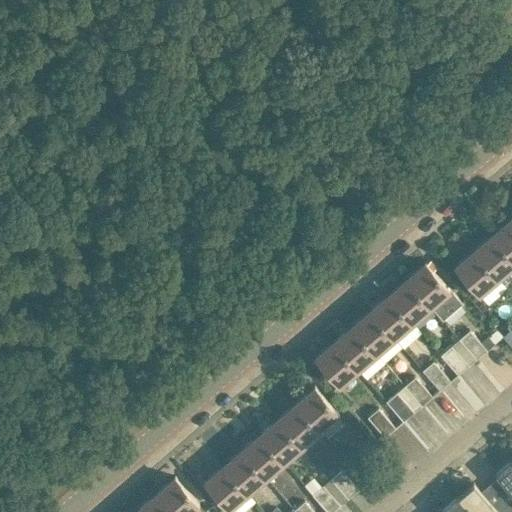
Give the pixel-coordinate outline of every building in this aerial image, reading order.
[(492,231),(511,254),(511,217),(510,216),(492,231)] [(498,276),(508,267),(511,263),(511,254),(492,231),(474,247),(498,276)] [(498,276),(474,247),(455,263),(468,278),(479,291),(498,276)] [(407,275),(443,317),(462,301),(449,286),(425,260),(407,275)] [(407,275),(389,291),(413,319),(431,304),(443,317),(407,275)] [(370,307),(394,335),(413,319),(389,291),(370,307)] [(376,351),(394,335),(370,307),(352,323),(376,351)] [(358,366),(376,351),(352,323),(334,338),(358,366)] [(476,356),(495,341),(488,334),(481,340),(470,327),(459,337),(476,356)] [(315,354),(328,369),(339,382),(358,366),(334,338),(315,354)] [(441,352),(458,372),(469,363),(452,343),(441,352)] [(434,358),(423,368),(440,388),(451,378),(434,358)] [(415,374),(404,383),(422,403),(432,394),(415,374)] [(315,384),(297,399),(321,427),(339,411),(328,399),(315,384)] [(397,390),(386,399),(403,419),(414,409),(397,390)] [(303,443),(321,427),(297,399),(278,415),(303,443)] [(379,406),(368,415),(385,434),(396,425),(379,406)] [(278,415),(260,431),(284,459),(303,443),(278,415)] [(266,475),(284,459),(260,431),(242,446),(266,475)] [(242,446),(223,462),(248,491),(266,475),(242,446)] [(360,451),(349,461),(366,480),(377,471),(360,451)] [(511,491),(511,498),(508,502),(511,507),(511,460),(511,459),(495,472),(511,491)] [(205,478),(218,493),(230,507),(248,491),(223,462),(205,478)] [(342,467),(331,476),(348,496),(359,487),(342,467)] [(157,490),(176,511),(187,511),(199,502),(175,474),(157,490)] [(474,481),(457,495),(472,511),(511,511),(511,507),(508,502),(499,510),(474,481)] [(323,483),(313,492),(330,511),(340,502),(323,483)] [(176,511),(157,490),(139,506),(144,511),(176,511)] [(444,511),(472,511),(457,495),(441,509),(444,511)] [(316,511),(305,499),(294,508),(298,511),(316,511)]
